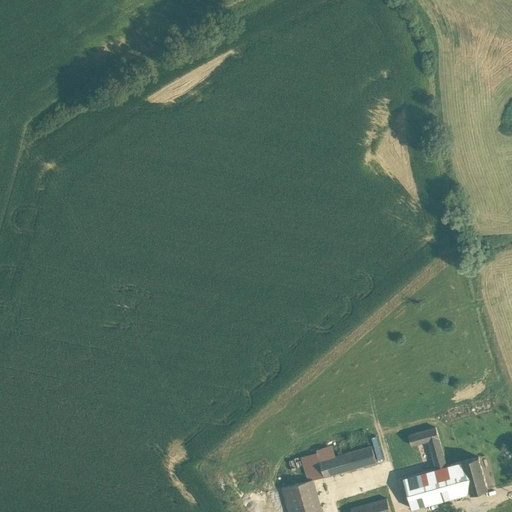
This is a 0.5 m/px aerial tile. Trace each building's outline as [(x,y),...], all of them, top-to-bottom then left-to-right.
[(447,465),(436,427),(409,435),(412,445),(429,440),(431,450),(437,468),(447,465)] [(372,445),(345,453),(350,468),(376,461),(372,445)] [(431,450),(399,459),(404,477),(437,468),(431,450)] [(345,453),(319,460),(324,475),(324,476),(330,474),(350,468),(345,453)] [(479,456),(462,461),(470,491),(471,493),(488,489),(479,456)] [(404,477),(403,477),(412,508),(470,491),(462,461),(447,465),(437,468),(404,477)] [(339,511),(330,474),(324,476),(324,475),(313,478),(322,511),(339,511)] [(322,511),(313,478),(283,487),(283,486),(283,487),(289,511),(322,511)] [(391,511),(387,498),(351,508),(352,511),(391,511)]
